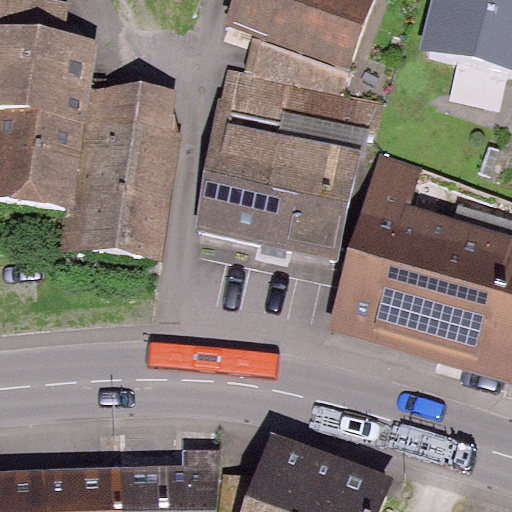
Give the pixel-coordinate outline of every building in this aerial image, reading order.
[(92,12),(0,0),(0,83),(4,84),(82,94),(92,12)] [(253,0),(242,29),(256,34),(347,71),(375,0),(253,0)] [(511,80),(511,0),(441,0),(428,55),(465,65),(455,104),(500,115),(508,80),(511,80)] [(347,71),(256,34),(240,111),(366,138),(371,109),(338,104),(347,71)] [(82,94),(4,84),(0,116),(0,193),(68,202),(82,94)] [(175,103),(104,94),(83,253),(155,262),(175,103)] [(240,111),(224,108),(195,244),(348,277),(371,171),(378,140),(366,138),(240,111)] [(371,171),(348,277),(334,342),(511,380),(511,229),(422,210),(428,183),(371,171)] [(377,511),(391,469),(261,429),(256,446),(234,511),(377,511)] [(126,447),(129,511),(234,511),(256,446),(126,447)] [(53,452),(56,511),(129,511),(126,447),(53,452)] [(6,453),(9,511),(56,511),(53,452),(6,453)] [(9,511),(6,453),(0,453),(0,511),(9,511)]
